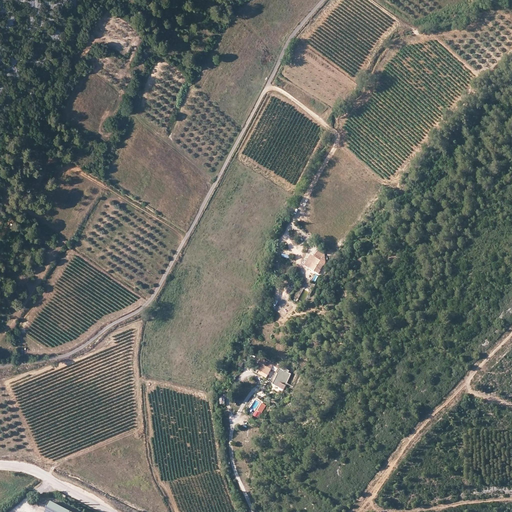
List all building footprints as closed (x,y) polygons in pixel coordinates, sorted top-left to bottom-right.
[(325,252),(319,249),(314,257),(311,254),(305,265),(318,273),(323,264),(324,265),(326,262),(326,256),(325,255),(325,252)] [(282,296),(287,298),(291,288),(286,286),(282,296)] [(259,369),(265,373),(267,374),(272,366),(277,368),(279,365),(268,359),(266,361),(262,359),(256,368),(259,369)] [(277,374),(278,375),(273,384),(284,391),(287,385),(291,374),(288,373),(289,370),(285,369),(284,371),(280,369),(277,374)] [(266,406),(262,403),(260,407),(258,409),(259,410),(258,411),(260,413),(261,414),(266,406)] [(70,511),(52,503),(46,511),(70,511)]
